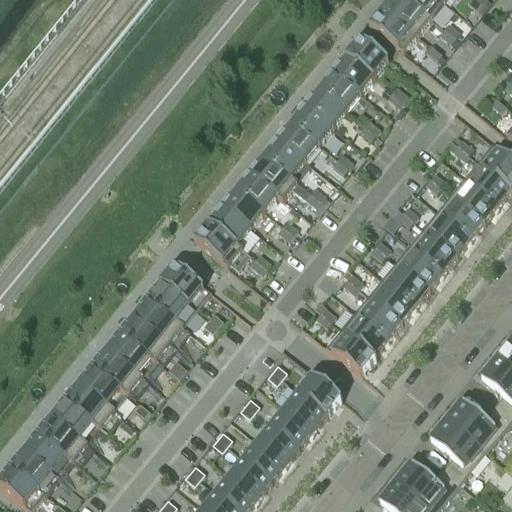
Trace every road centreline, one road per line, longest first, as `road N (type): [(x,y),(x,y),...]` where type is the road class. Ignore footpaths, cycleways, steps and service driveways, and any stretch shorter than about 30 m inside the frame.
road 1 (secondary): [(242,0),(0,298)]
road 2 (residential): [(511,281),(392,426)]
road 3 (residential): [(392,426),(270,325)]
road 4 (unknown): [(270,325),(171,257)]
